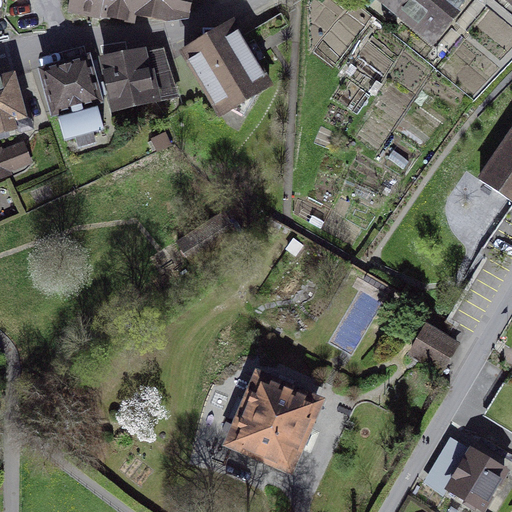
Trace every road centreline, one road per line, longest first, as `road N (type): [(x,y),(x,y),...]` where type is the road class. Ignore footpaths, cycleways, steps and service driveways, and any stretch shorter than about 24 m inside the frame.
road 1 (residential): [(0,56),(167,28),(244,0)]
road 2 (residential): [(387,511),(511,298)]
